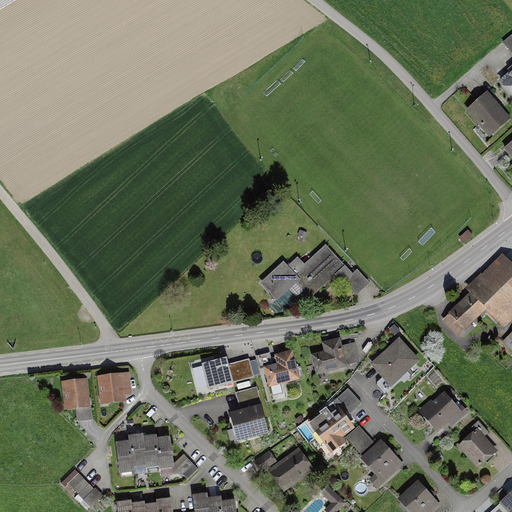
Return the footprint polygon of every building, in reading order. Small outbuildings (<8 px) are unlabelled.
[(511,72),(501,82),(511,95),(511,72)] [(491,133),(507,119),(486,95),(468,111),(482,127),(483,125),(491,133)] [(464,243),(473,236),(469,231),(461,238),(464,243)] [(308,294),(333,271),(339,265),(324,249),(303,268),(296,261),(287,270),(284,267),(267,283),(277,294),(294,279),(308,294)] [(511,265),(507,260),(471,295),(487,311),(497,322),(511,308),(511,265)] [(474,324),(487,311),(471,295),(445,321),(457,334),(471,321),(474,324)] [(344,366),(338,341),(328,343),(330,352),(312,356),(316,371),(324,368),(325,372),(344,366)] [(398,342),(373,365),(386,379),(393,373),(397,377),(415,361),(398,342)] [(290,353),(280,355),(282,364),(264,368),(268,383),(276,381),(277,384),(297,379),(290,353)] [(231,382),(252,377),(249,362),(227,368),(225,359),(204,365),(210,389),(232,383),(231,382)] [(123,400),(120,376),(101,378),(102,386),(100,386),(102,403),(123,400)] [(65,401),(67,401),(68,408),(87,406),(84,381),(68,383),(69,389),(67,391),(64,392),(65,401)] [(255,388),(238,393),(242,407),(246,406),(247,411),(231,415),(238,440),(264,432),(258,408),(261,408),(255,388)] [(339,404),(350,393),(347,390),(336,400),(339,404)] [(449,418),(454,423),(465,413),(460,407),(456,411),(443,395),(430,406),(432,408),(424,415),(436,429),(449,418)] [(338,437),(351,428),(337,410),(313,428),(331,451),(342,443),(338,437)] [(494,453),(481,439),(487,433),(477,422),(470,428),(474,432),(463,442),(468,448),(465,451),(479,467),(494,453)] [(360,454),(372,444),(359,429),(347,439),(360,454)] [(128,437),(129,443),(132,464),(145,462),(142,439),(141,436),(128,437)] [(145,465),(158,464),(155,440),(155,437),(142,439),(145,462),(145,465)] [(169,438),(155,440),(158,464),(159,467),(172,465),(169,438)] [(132,469),(132,464),(129,443),(115,444),(119,471),(132,469)] [(382,469),(393,459),(389,455),(390,454),(380,443),(363,459),(376,474),(370,479),(377,487),(388,476),(382,469)] [(297,451),(270,471),(281,487),(293,479),(294,481),(311,470),(297,451)] [(266,455),(255,463),(261,471),(272,463),(266,455)] [(176,469),(181,475),(192,464),(187,459),(176,469)] [(197,469),(192,464),(181,475),(186,480),(197,469)] [(83,480),(78,474),(67,484),(73,490),(83,480)] [(89,485),(83,480),(73,490),(78,496),(89,485)] [(410,511),(420,511),(419,510),(430,500),(426,495),(427,495),(417,484),(400,500),(410,511)] [(95,491),(89,485),(78,496),(84,502),(95,491)] [(325,511),(326,511),(334,511),(343,503),(326,488),(321,493),(332,503),(325,511)] [(101,497),(95,491),(84,502),(90,508),(101,497)] [(511,511),(511,493),(501,504),(508,511),(511,511)] [(207,511),(206,500),(206,495),(192,497),(194,511),(207,511)] [(221,511),(220,503),(220,498),(206,500),(207,511),(221,511)] [(157,505),(157,511),(171,511),(170,500),(156,501),(157,505)] [(235,511),(234,501),(220,503),(221,511),(235,511)] [(130,511),(130,505),(130,502),(116,504),(117,511),(130,511)] [(144,511),(144,506),(143,503),(130,505),(130,511),(144,511)]
